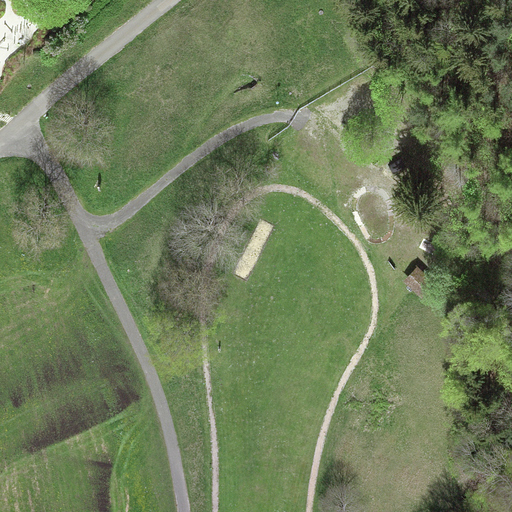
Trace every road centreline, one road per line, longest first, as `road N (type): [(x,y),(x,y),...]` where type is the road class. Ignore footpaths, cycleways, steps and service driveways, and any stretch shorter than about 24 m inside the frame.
road 1 (track): [(86,230),(124,213),(250,124),(321,106),(367,77)]
road 2 (track): [(86,230),(154,380),(184,511)]
road 3 (track): [(0,142),(172,0)]
road 4 (track): [(23,123),(86,230)]
